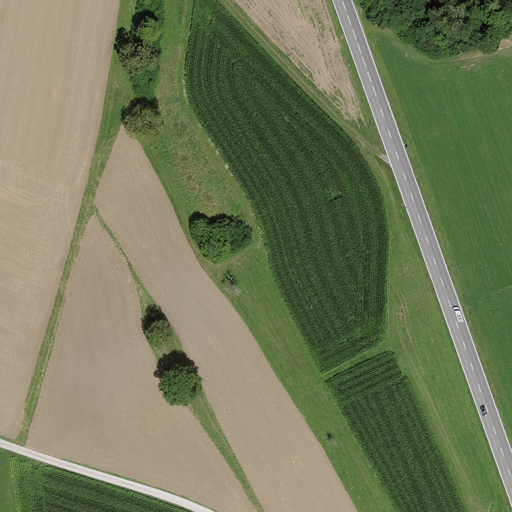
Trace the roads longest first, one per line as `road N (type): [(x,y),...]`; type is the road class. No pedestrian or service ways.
road 1 (secondary): [(511,489),(338,0)]
road 2 (track): [(211,511),(0,443)]
road 3 (track): [(240,0),(365,136),(390,148)]
